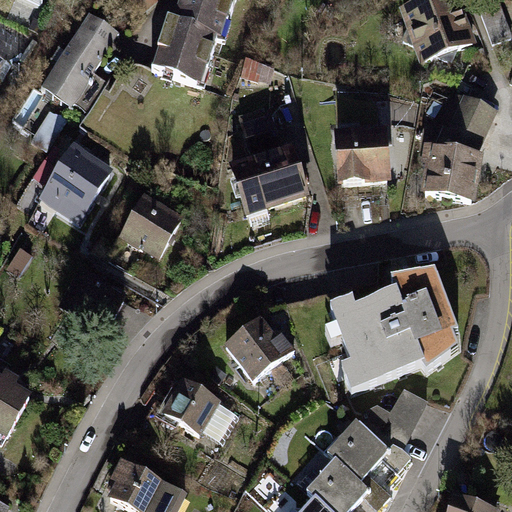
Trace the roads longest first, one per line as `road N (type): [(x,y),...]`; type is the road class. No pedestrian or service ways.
road 1 (residential): [(59,511),(138,363),(243,278),(483,230)]
road 2 (residential): [(412,511),(466,409),(499,314),(501,265),(483,230)]
